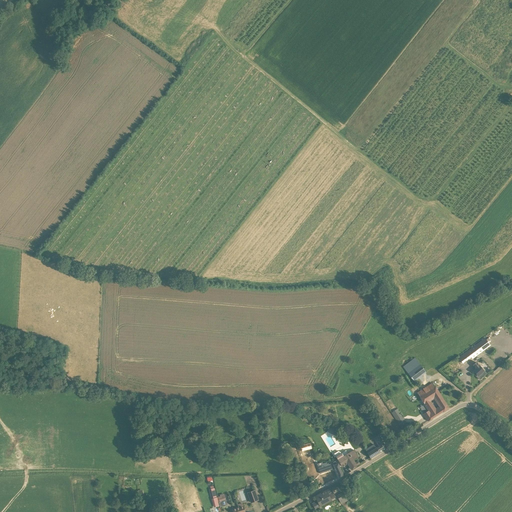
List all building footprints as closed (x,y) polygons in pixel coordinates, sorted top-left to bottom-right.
[(473,359),(488,348),(488,342),(485,338),(458,358),(463,364),(471,357),(473,359)] [(404,366),(414,381),(427,372),(416,357),(404,366)] [(487,374),(476,363),(473,366),(476,369),(473,371),(477,376),(476,376),(480,380),(487,374)] [(436,408),(440,414),(448,408),(432,383),(417,393),(420,399),(427,394),(431,401),(434,399),(439,407),(436,408)] [(423,414),(428,421),(440,414),(436,408),(436,409),(431,401),(427,394),(420,399),(424,404),(429,411),(423,414)] [(401,427),(406,423),(396,409),(391,413),(401,427)] [(328,433),(336,437),(339,431),(331,428),(329,427),(327,432),(328,432),(328,433)] [(374,445),(365,450),(370,458),(379,453),(382,451),(387,448),(379,436),(374,439),(379,446),(376,448),(374,445)] [(354,450),(348,454),(346,451),(342,453),(338,451),(334,454),(342,467),(348,463),(351,470),(357,466),(360,464),(358,461),(355,463),(353,460),(358,457),(354,450)] [(320,474),(335,469),(339,478),(343,476),(339,467),(338,464),(332,464),(332,463),(328,465),(327,463),(322,464),(322,463),(317,464),(320,474)] [(212,499),(217,498),(215,488),(214,489),(213,486),(210,487),(211,489),(209,490),(211,499),(212,499)] [(331,489),(324,493),(324,492),(315,497),(318,501),(312,504),(315,510),(332,501),(331,500),(335,498),(331,489)] [(247,493),(250,503),(259,500),(255,490),(247,493)]
